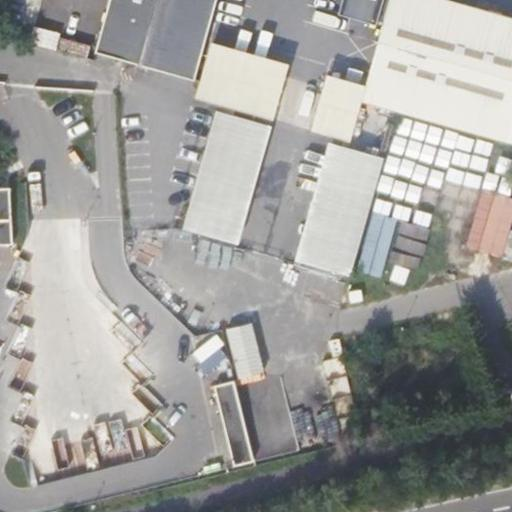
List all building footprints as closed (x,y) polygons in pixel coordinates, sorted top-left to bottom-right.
[(110,0),(97,51),(195,78),(200,59),(203,45),(215,0),(110,0)] [(374,22),(379,23),(362,87),(359,101),(511,141),(511,18),(444,0),(338,0),(334,16),(372,26),(374,22)] [(36,48),(57,47),(56,31),(35,32),(36,48)] [(348,140),(359,101),(362,87),(207,46),(203,60),(193,99),(348,140)] [(224,242),(256,124),(214,113),(184,231),(224,242)] [(237,245),(268,127),(256,124),(224,242),(237,245)] [(310,265),(341,146),(329,143),(298,261),(310,265)] [(382,157),(341,146),(310,265),(351,276),(382,157)] [(88,181),(67,181),(67,219),(88,219),(88,181)] [(11,220),(0,220),(0,244),(13,244),(11,220)] [(129,277),(159,274),(157,257),(128,259),(129,277)] [(386,289),(411,293),(413,279),(388,275),(386,289)]
